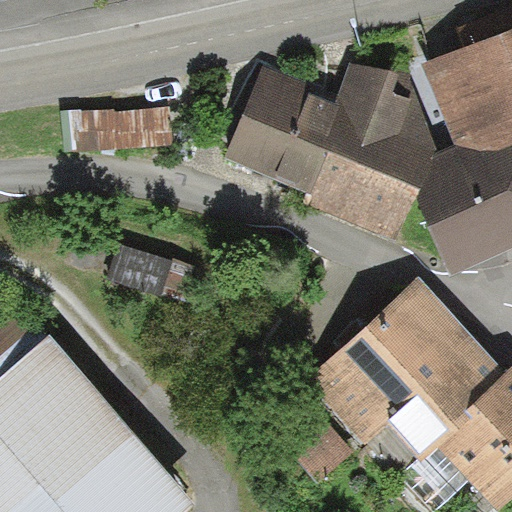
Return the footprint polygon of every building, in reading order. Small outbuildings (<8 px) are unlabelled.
[(467,49),(423,67),(456,147),(494,157),(511,150),(511,2),(457,25),(467,49)] [(341,97),(266,68),(226,163),(307,197),(303,206),(400,247),(417,207),(439,156),(411,84),(412,74),(391,66),(387,77),(353,64),(341,97)] [(177,107),(60,115),(62,157),(180,150),(177,107)] [(417,207),(453,280),(511,253),(511,150),(494,157),(456,147),(439,156),(417,207)] [(121,246),(110,283),(189,306),(199,269),(121,246)] [(500,511),(511,501),(511,369),(505,376),(415,280),(401,293),(392,283),(327,343),(335,353),(307,379),(369,445),(432,511),(438,511),(471,481),(500,511)] [(0,511),(192,511),(196,509),(11,298),(0,307),(0,511)] [(316,413),(283,442),(319,483),(352,454),(316,413)]
